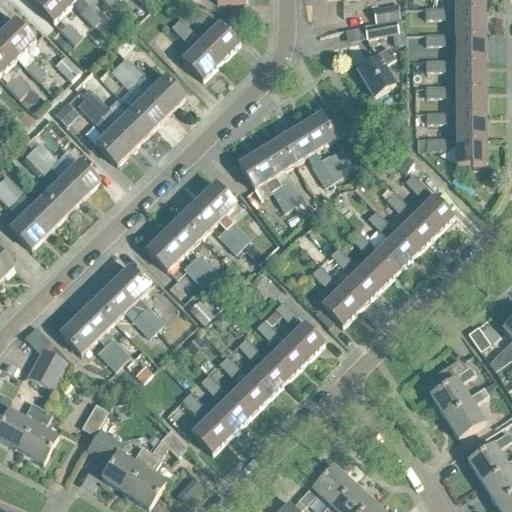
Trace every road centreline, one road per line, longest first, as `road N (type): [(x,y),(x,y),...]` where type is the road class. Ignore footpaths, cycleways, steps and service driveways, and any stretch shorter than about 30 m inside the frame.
road 1 (residential): [(0,345),(274,72),(287,37),(286,0)]
road 2 (residential): [(337,390),(511,230)]
road 3 (residential): [(220,511),(337,390)]
road 4 (residential): [(435,511),(397,453),(337,390)]
